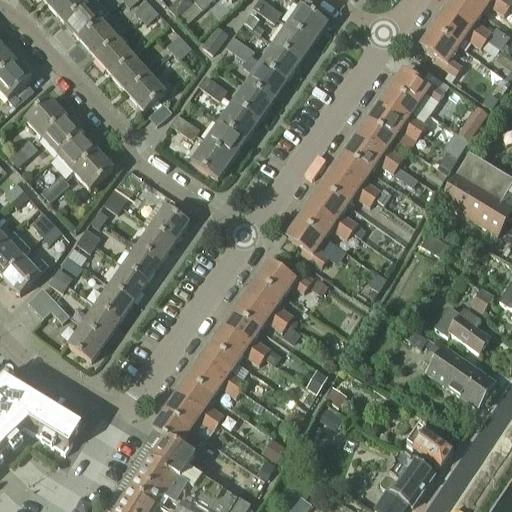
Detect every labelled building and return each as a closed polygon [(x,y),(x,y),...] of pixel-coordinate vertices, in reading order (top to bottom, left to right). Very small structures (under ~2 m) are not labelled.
[(39,0),(47,9),(57,0),(39,0)] [(84,8),(77,0),(57,0),(47,9),(63,27),(84,8)] [(63,27),(80,45),(100,26),(101,27),(110,18),(93,0),(92,0),(84,8),(63,27)] [(202,0),(195,6),(202,13),(212,3),(213,5),(218,0),(226,0),(231,6),(237,0),(202,0)] [(491,38),(476,27),(482,18),(455,0),(444,17),(486,47),(491,38)] [(504,22),(509,13),(490,0),(455,0),(482,18),(487,11),(504,22)] [(490,0),(509,13),(511,9),(511,3),(507,0),(490,0)] [(252,14),(264,22),(267,17),(264,15),(268,9),(260,3),(252,14)] [(140,23),(152,12),(146,5),(133,17),(140,23)] [(176,5),(169,12),(178,21),(178,22),(185,15),(176,5)] [(267,17),(264,22),(274,29),(282,18),(268,9),(264,15),(267,17)] [(287,30),(314,48),(328,28),(302,10),(287,30)] [(158,18),(152,12),(140,23),(146,30),(158,18)] [(480,55),(486,47),(444,17),(432,33),(458,52),(464,44),(480,55)] [(110,18),(101,27),(100,26),(80,45),(95,63),(116,44),(117,45),(126,36),(110,18)] [(250,18),(244,29),(253,35),(260,24),(250,18)] [(216,30),(201,51),(213,60),(228,39),(216,30)] [(300,68),(314,48),(287,30),(274,50),(300,68)] [(458,52),(432,33),(420,50),(437,62),(434,67),(456,82),(462,73),(450,64),(458,52)] [(172,58),(185,47),(179,40),(167,52),(172,58)] [(225,52),(239,63),(242,57),(240,55),(244,49),(233,42),(225,52)] [(132,62),(117,45),(116,44),(95,63),(111,80),(132,62)] [(191,53),(185,47),(172,58),(179,65),(191,53)] [(0,79),(15,66),(0,48),(0,79)] [(242,57),(239,63),(245,66),(248,68),(251,63),(255,57),(244,49),(240,55),(242,57)] [(300,68),(274,50),(261,68),(287,86),(300,68)] [(148,80),(132,62),(111,80),(127,98),(148,80)] [(241,72),(252,80),(246,89),(272,107),(287,86),(261,68),(260,69),(251,63),(248,68),(245,66),(241,72)] [(0,96),(15,113),(34,96),(27,88),(32,84),(15,66),(0,79),(0,96)] [(403,75),(391,92),(418,110),(426,98),(438,107),(444,97),(424,83),(420,88),(403,75)] [(148,80),(127,98),(144,117),(164,98),(148,80)] [(213,94),(216,88),(205,81),(198,92),(212,102),(215,96),(213,94)] [(227,96),(216,88),(213,94),(215,96),(212,102),(220,107),(227,96)] [(246,89),(233,108),(259,126),(272,107),(246,89)] [(427,131),(412,119),(418,110),(391,92),(379,109),(422,139),(427,131)] [(41,142),(65,121),(49,103),(25,124),(41,142)] [(163,108),(148,122),(156,131),(172,118),(163,108)] [(259,126),(233,108),(220,127),(245,146),(259,126)] [(416,148),(422,139),(379,109),(368,125),(394,144),(399,136),(416,148)] [(457,138),(468,147),(488,119),(476,111),(457,138)] [(185,133),(188,127),(178,120),(170,131),(184,140),(187,135),(185,133)] [(57,160),(81,139),(65,121),(41,142),(57,160)] [(404,163),(388,152),(394,144),(368,125),(356,142),(398,172),(404,163)] [(200,135),(188,127),(185,133),(187,135),(184,140),(192,146),(200,135)] [(220,127),(206,147),(232,165),(245,146),(220,127)] [(454,138),(448,148),(460,158),(468,147),(454,138)] [(97,157),(81,139),(57,160),(74,178),(97,157)] [(393,180),(398,172),(356,142),(345,158),(371,177),(377,169),(393,180)] [(22,160),(26,165),(38,155),(29,145),(20,153),(23,158),(22,160)] [(218,185),(232,165),(206,147),(192,167),(218,185)] [(18,173),(26,165),(22,160),(23,158),(20,153),(9,163),(18,173)] [(447,156),(439,169),(449,175),(457,163),(457,162),(447,156)] [(97,157),(74,178),(90,196),(114,175),(97,157)] [(380,197),(365,185),(371,177),(345,158),(333,175),(375,205),(380,197)] [(456,181),(441,206),(439,209),(497,243),(511,216),(511,214),(501,208),(511,189),(511,183),(469,159),(456,181)] [(393,180),(401,185),(406,177),(398,172),(393,180)] [(369,214),(375,205),(333,175),(321,192),(348,210),(353,203),(369,214)] [(54,195),(58,200),(70,190),(61,180),(52,188),(56,193),(54,195)] [(50,208),(58,200),(54,195),(56,193),(52,188),(41,198),(50,208)] [(5,200),(11,207),(23,195),(17,189),(5,200)] [(357,230),(342,218),(348,210),(321,192),(310,208),(352,238),(357,230)] [(114,194),(109,202),(123,212),(128,204),(114,194)] [(23,195),(11,207),(17,213),(29,202),(23,195)] [(123,212),(109,202),(103,210),(117,220),(123,212)] [(352,238),(310,208),(298,225),(325,243),(330,235),(346,247),(352,238)] [(151,232),(174,248),(189,228),(165,212),(151,232)] [(99,216),(94,223),(103,229),(108,222),(99,216)] [(43,242),(55,230),(49,224),(37,236),(43,242)] [(316,256),(325,243),(298,225),(286,242),(303,254),(300,258),(321,273),(328,264),(316,256)] [(61,237),(55,230),(43,242),(49,249),(61,237)] [(352,238),(360,244),(366,236),(357,230),(352,238)] [(174,248),(151,232),(137,252),(161,268),(174,248)] [(86,234),(81,241),(95,251),(100,244),(86,234)] [(0,249),(0,279),(3,282),(23,262),(31,254),(13,236),(5,244),(0,249)] [(427,238),(420,251),(444,264),(451,251),(427,238)] [(95,251),(81,241),(76,249),(90,259),(95,251)] [(124,255),(132,260),(124,271),(147,288),(161,268),(137,252),(129,247),(124,255)] [(32,272),(23,262),(3,282),(20,300),(40,280),(48,271),(41,264),(32,272)] [(67,263),(62,271),(77,282),(82,274),(67,263)] [(306,277),(302,283),(289,274),(286,278),(269,266),(257,283),(283,302),(292,289),(304,298),(314,283),(306,277)] [(147,288),(124,271),(110,291),(133,307),(147,288)] [(59,273),(53,281),(67,291),(73,283),(59,273)] [(67,291),(53,281),(48,288),(50,290),(62,298),(67,291)] [(372,290),(370,293),(377,297),(379,295),(384,286),(384,285),(377,281),(372,290)] [(246,300),(287,329),(292,322),(277,311),(283,302),(257,283),(246,300)] [(318,286),(311,296),(321,302),(327,293),(318,286)] [(511,287),(499,309),(511,316),(511,320),(511,322),(511,287)] [(133,307),(110,291),(96,311),(119,327),(133,307)] [(43,324),(51,316),(62,328),(70,321),(43,293),(28,308),(43,324)] [(481,293),(470,312),(484,321),(495,302),(481,293)] [(282,337),(287,329),(246,300),(234,317),(260,335),(266,326),(282,337)] [(119,327),(96,311),(82,331),(105,347),(119,327)] [(449,340),(479,359),(489,344),(475,334),(481,326),(464,316),(461,321),(449,313),(435,334),(447,343),(449,340)] [(254,344),(260,335),(234,317),(222,333),(264,363),(270,355),(254,344)] [(407,330),(400,341),(422,355),(429,345),(407,330)] [(91,367),(105,347),(82,331),(68,351),(91,367)] [(259,370),(264,363),(222,333),(210,350),(237,368),(243,359),(259,370)] [(289,333),(283,340),(293,347),(299,340),(289,333)] [(199,366),(241,396),(247,388),(231,377),(237,368),(210,350),(199,366)] [(426,379),(478,414),(495,388),(443,353),(426,379)] [(241,396),(199,366),(187,383),(214,401),(220,392),(236,404),(241,396)] [(317,374),(306,393),(317,399),(328,380),(317,374)] [(0,379),(0,458),(24,435),(65,460),(82,432),(5,385),(0,379)] [(214,401),(187,383),(176,399),(218,429),(223,421),(207,410),(214,401)] [(333,392),(325,404),(339,414),(347,402),(333,392)] [(164,416),(190,435),(197,425),(213,436),(218,429),(176,399),(164,416)] [(293,415),(286,426),(297,433),(304,422),(293,415)] [(328,415),(320,425),(332,434),(339,424),(336,421),(328,415)] [(190,435),(164,416),(152,433),(165,442),(179,451),(190,435)] [(406,449),(413,454),(440,472),(453,453),(427,436),(419,431),(406,449)] [(210,472),(195,462),(179,451),(165,442),(149,464),(148,463),(134,486),(175,510),(178,511),(249,511),(250,511),(204,481),(210,472)] [(272,443),(262,458),(275,468),(285,453),(272,443)] [(386,480),(380,488),(381,492),(387,497),(381,506),(389,511),(405,511),(407,509),(412,511),(434,480),(412,465),(404,459),(403,461),(399,461),(394,468),(395,471),(390,480),(386,480)] [(265,465),(256,480),(265,485),(274,471),(265,465)] [(178,511),(175,510),(134,486),(117,511),(178,511)]
